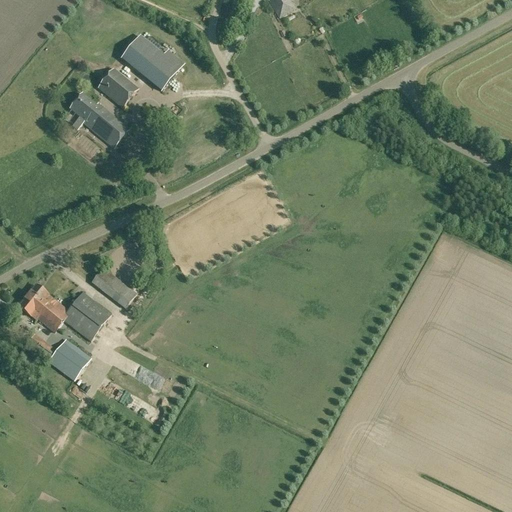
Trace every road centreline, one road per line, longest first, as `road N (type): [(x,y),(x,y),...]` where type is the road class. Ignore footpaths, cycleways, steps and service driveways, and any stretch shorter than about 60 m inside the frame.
road 1 (unclassified): [(0,282),(268,147)]
road 2 (unclassified): [(511,173),(433,131),(399,74)]
road 3 (unclassified): [(268,147),(399,74)]
road 4 (unclassified): [(399,74),(511,14)]
road 5 (unclassified): [(268,147),(211,36)]
